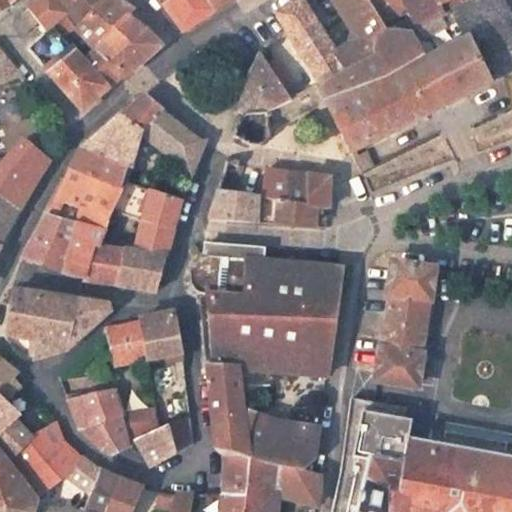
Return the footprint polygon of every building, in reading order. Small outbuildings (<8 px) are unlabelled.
[(0,0),(0,11),(10,5),(16,0),(0,0)] [(52,0),(38,0),(27,9),(29,11),(38,23),(45,32),(47,34),(54,28),(67,17),(62,12),(52,0)] [(52,0),(62,12),(65,10),(79,25),(105,0),(52,0)] [(133,12),(116,0),(105,0),(79,25),(75,29),(94,48),(128,17),(133,12)] [(184,34),(236,0),(168,0),(162,4),(184,34)] [(300,0),(276,15),(319,85),(347,71),(335,53),(305,7),(300,0)] [(511,74),(511,29),(504,0),(474,0),(466,4),(444,16),(414,29),(408,33),(405,31),(396,30),(389,32),(386,33),(379,40),(376,46),(375,52),(376,56),(347,71),(319,85),(316,87),(316,88),(322,99),(350,154),(355,152),(403,130),(468,97),(511,74)] [(347,71),(376,56),(375,52),(376,46),(379,40),(386,33),(382,26),(365,0),(329,0),(351,33),(349,43),(335,53),(347,71)] [(404,12),(396,0),(365,0),(382,26),(404,12)] [(396,0),(404,12),(414,29),(444,16),(435,0),(396,0)] [(435,0),(444,16),(466,4),(463,0),(435,0)] [(38,23),(29,11),(12,26),(22,37),(38,23)] [(128,17),(94,48),(109,64),(146,31),(128,17)] [(45,32),(26,48),(82,112),(109,88),(82,58),(54,28),(47,34),(45,32)] [(109,64),(121,77),(123,79),(162,47),(150,34),(146,31),(109,64)] [(82,58),(109,88),(121,77),(109,64),(94,48),(82,58)] [(0,52),(0,83),(20,76),(0,52)] [(262,52),(258,54),(264,63),(267,61),(262,52)] [(266,113),(266,115),(291,103),(290,102),(289,101),(266,66),(264,63),(258,54),(249,78),(238,113),(242,116),(245,114),(266,113)] [(266,66),(289,101),(297,96),(274,62),(266,66)] [(291,103),(266,115),(269,125),(276,121),(278,126),(317,107),(314,102),(322,99),(316,88),(290,102),(291,103)] [(162,110),(145,96),(121,116),(143,130),(162,110)] [(204,141),(162,110),(143,130),(140,138),(147,143),(190,173),(204,141)] [(143,130),(121,116),(81,150),(127,168),(131,170),(133,165),(138,148),(140,138),(143,130)] [(147,143),(140,138),(138,148),(144,152),(147,143)] [(49,162),(23,141),(4,164),(0,170),(0,196),(19,211),(28,195),(39,178),(49,162)] [(72,170),(93,178),(121,189),(123,182),(124,178),(127,168),(81,150),(72,170)] [(355,152),(350,154),(359,172),(373,165),(369,156),(359,160),(355,152)] [(127,168),(124,178),(123,182),(144,189),(146,178),(146,176),(133,165),(131,170),(127,168)] [(72,170),(68,178),(60,195),(58,201),(48,216),(74,224),(104,233),(109,218),(113,211),(120,195),(123,190),(121,189),(93,178),(72,170)] [(328,195),(329,180),(315,178),(266,172),(265,178),(263,195),(262,199),(278,202),(307,206),(307,208),(313,209),(327,211),(328,195)] [(166,256),(181,201),(164,195),(144,189),(123,182),(121,189),(123,190),(120,195),(113,211),(141,221),(133,252),(166,256)] [(244,195),(237,194),(217,191),(216,195),(208,221),(276,226),(278,202),(262,199),(257,199),(257,197),(244,195)] [(0,196),(0,243),(19,211),(0,196)] [(278,202),(276,226),(310,228),(313,209),(307,208),(307,206),(278,202)] [(74,224),(48,216),(31,240),(20,260),(60,272),(61,272),(74,224)] [(61,272),(60,272),(59,274),(82,281),(87,245),(100,247),(104,233),(74,224),(61,272)] [(224,248),(224,245),(201,243),(200,258),(203,258),(204,246),(224,248)] [(123,250),(100,247),(87,245),(82,281),(81,283),(117,288),(123,250)] [(223,259),(224,248),(204,246),(203,258),(223,259)] [(252,261),(253,250),(224,248),(223,259),(203,258),(200,258),(196,259),(187,265),(182,274),(182,279),(188,293),(191,297),(198,301),(205,365),(236,366),(237,370),(326,378),(341,263),(307,260),(307,266),(252,261)] [(155,293),(166,256),(133,252),(123,250),(117,288),(155,293)] [(394,266),(385,323),(376,380),(417,386),(433,271),(394,266)] [(11,289),(10,293),(44,299),(45,295),(11,289)] [(44,299),(10,293),(3,336),(35,342),(36,342),(44,299)] [(75,304),(44,299),(36,342),(35,342),(32,360),(35,361),(66,350),(75,304)] [(104,309),(75,304),(66,350),(68,349),(106,315),(104,309)] [(138,321),(138,324),(146,362),(181,356),(175,318),(170,314),(138,321)] [(105,330),(113,367),(146,362),(138,324),(105,330)] [(0,399),(4,403),(21,387),(13,378),(16,374),(0,361),(0,399)] [(236,366),(205,365),(212,417),(242,416),(241,411),(237,370),(236,366)] [(116,391),(68,402),(79,430),(101,450),(110,455),(119,450),(111,420),(123,417),(123,415),(116,391)] [(0,433),(12,421),(13,422),(18,417),(4,403),(0,399),(0,433)] [(332,511),(511,511),(511,459),(408,443),(412,421),(405,420),(407,409),(351,399),(345,455),(332,511)] [(158,431),(154,409),(123,415),(123,417),(131,444),(136,442),(158,431)] [(281,466),(301,471),(315,460),(318,429),(271,422),(241,411),(242,416),(212,417),(216,450),(223,452),(250,458),(281,466)] [(194,446),(190,415),(168,426),(176,454),(194,446)] [(119,450),(131,444),(123,417),(111,420),(119,450)] [(0,433),(0,448),(10,462),(32,441),(29,439),(13,422),(12,421),(0,433)] [(20,475),(63,443),(54,424),(29,439),(32,441),(10,462),(20,475)] [(176,454),(168,426),(158,431),(136,442),(151,467),(176,454)] [(74,469),(81,460),(63,443),(20,475),(40,497),(63,478),(74,469)] [(250,458),(223,452),(222,496),(245,497),(250,458)] [(0,511),(7,511),(33,511),(36,503),(0,457),(0,511)] [(90,497),(99,470),(83,458),(81,460),(74,469),(63,478),(90,497)] [(275,511),(277,497),(281,466),(250,458),(245,497),(243,511),(275,511)] [(277,497),(316,507),(318,498),(318,475),(301,471),(281,466),(277,497)] [(84,511),(108,511),(121,480),(99,470),(90,497),(84,511)] [(132,511),(143,490),(121,480),(108,511),(132,511)] [(164,511),(169,511),(174,499),(157,495),(154,510),(162,511),(164,511)] [(243,511),(245,497),(222,496),(220,495),(218,511),(243,511)] [(189,511),(192,496),(174,496),(174,499),(169,511),(189,511)]
